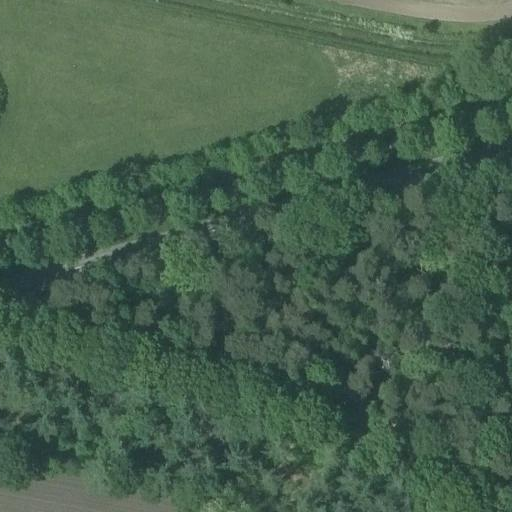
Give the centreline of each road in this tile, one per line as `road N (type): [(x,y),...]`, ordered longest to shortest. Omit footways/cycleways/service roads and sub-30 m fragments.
road 1 (tertiary): [(0,288),(511,151)]
road 2 (track): [(0,328),(343,453),(449,511)]
